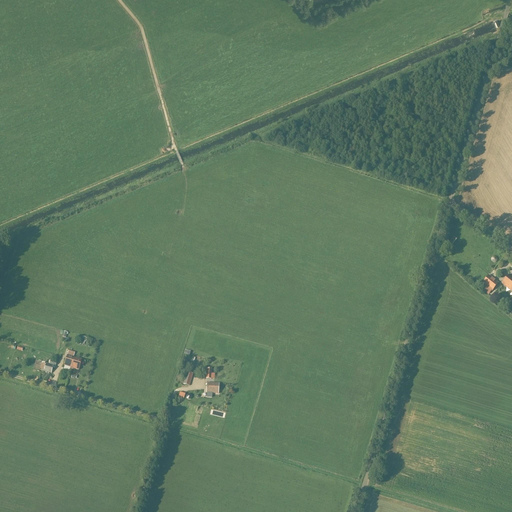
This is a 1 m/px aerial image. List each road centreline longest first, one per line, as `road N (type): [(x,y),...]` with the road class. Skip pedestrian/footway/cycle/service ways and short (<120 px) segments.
road 1 (unclassified): [(356,511),(509,0)]
road 2 (unclassified): [(181,164),(140,30),(119,0)]
